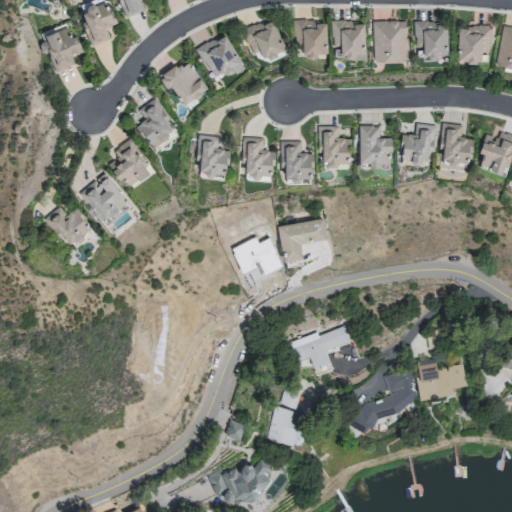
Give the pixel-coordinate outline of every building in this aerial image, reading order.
[(112,38),(108,25),(113,24),(106,0),(105,0),(79,8),(91,45),(112,38)] [(120,0),(125,16),(144,10),(140,0),(120,0)] [(272,17),(251,25),(253,28),(243,32),(252,55),(260,52),(264,61),(285,54),(272,17)] [(371,20),(372,61),(405,60),(404,19),(371,20)] [(325,20),(292,21),(294,56),(316,56),(316,52),(326,52),(325,20)] [(363,20),(332,20),(332,46),(333,46),(333,55),(343,55),(344,59),(364,59),(363,20)] [(446,53),(446,21),(413,21),(414,57),(436,56),(435,53),(446,53)] [(494,64),(511,67),(511,26),(501,25),(494,64)] [(80,52),(77,34),(68,36),(67,27),(38,33),(42,52),(48,51),(51,70),(78,65),(76,53),(80,52)] [(196,47),(211,77),(224,71),(226,75),(242,67),(225,33),(196,47)] [(206,87),(185,57),(158,77),(166,89),(170,86),(183,104),(206,87)] [(135,124),(151,149),(175,134),(152,98),(136,108),(143,119),(135,124)] [(432,124),(414,123),(413,134),(400,133),(399,159),(431,160),(432,124)] [(468,165),(470,136),(459,136),(459,124),(439,123),(438,149),(442,149),(441,164),(468,165)] [(348,167),(347,137),(336,137),(336,125),(316,125),(316,152),(321,152),(322,168),(348,167)] [(358,162),(368,162),(368,167),(379,167),(379,162),(390,161),(390,136),(378,136),(378,125),(357,125),(358,162)] [(511,148),(511,134),(498,130),(496,137),(483,134),(478,151),(482,152),(478,164),(504,172),(511,148)] [(217,136),(198,135),(195,177),(224,179),(226,149),(216,148),(217,136)] [(242,136),(241,172),(250,172),(249,180),(271,181),(271,150),(264,149),(264,137),(242,136)] [(152,173),(130,137),(111,149),(116,157),(107,163),(117,180),(122,177),(129,187),(152,173)] [(279,141),(280,175),(289,175),(289,183),(301,182),(301,178),(311,177),(311,151),(299,152),(299,140),(279,141)] [(126,200),(105,174),(79,195),(99,220),(108,213),(112,218),(120,211),(117,207),(126,200)] [(93,232),(72,205),(65,210),(60,204),(42,218),(59,239),(63,236),(73,248),(93,232)] [(276,225),(283,267),(302,264),(298,242),(325,237),(322,218),(276,225)] [(324,349),(348,342),(343,325),(288,342),(297,371),(314,366),(316,374),(330,370),(324,349)] [(511,378),(511,360),(507,355),(496,367),(510,381),(511,378)] [(420,399),(452,394),(451,387),(464,385),(461,363),(441,366),(443,375),(436,377),(433,358),(413,361),(420,399)] [(382,376),(389,397),(345,410),(350,427),(418,406),(407,368),(382,376)] [(294,409),(298,396),(282,391),(278,404),(294,409)] [(299,412),(272,406),(265,440),(291,446),(299,412)] [(225,433),(238,436),(241,420),(228,418),(225,433)] [(206,476),(213,494),(229,488),(234,500),(272,486),(266,470),(268,469),(264,457),(234,468),(233,466),(206,476)] [(142,511),(140,505),(122,511),(117,511),(113,501),(90,510),(91,511),(142,511)]
